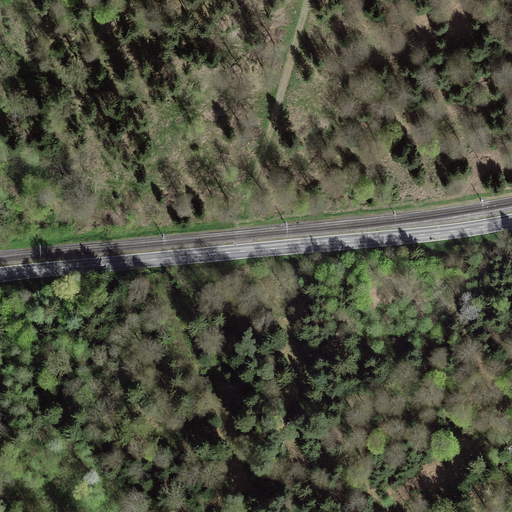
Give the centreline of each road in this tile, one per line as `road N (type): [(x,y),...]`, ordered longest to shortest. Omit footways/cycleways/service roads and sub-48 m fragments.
road 1 (tertiary): [(511,221),(0,277)]
road 2 (track): [(309,0),(251,206)]
